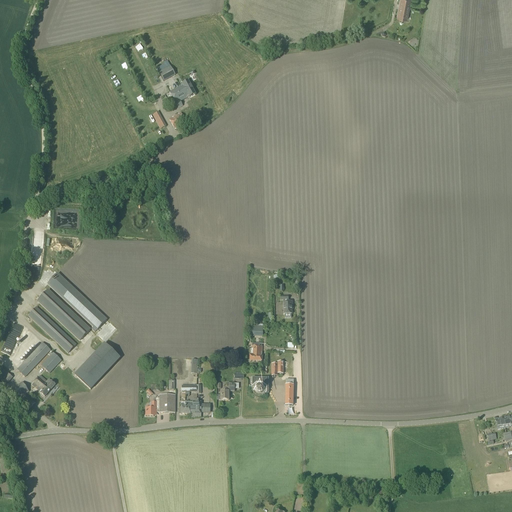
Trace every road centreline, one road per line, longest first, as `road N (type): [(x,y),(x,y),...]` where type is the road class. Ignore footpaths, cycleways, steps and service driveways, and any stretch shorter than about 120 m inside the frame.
road 1 (unclassified): [(110,431),(414,423),(511,408)]
road 2 (track): [(34,201),(43,130),(23,52),(38,0)]
road 3 (track): [(34,201),(115,172),(172,135),(161,110)]
road 4 (track): [(0,336),(34,201)]
